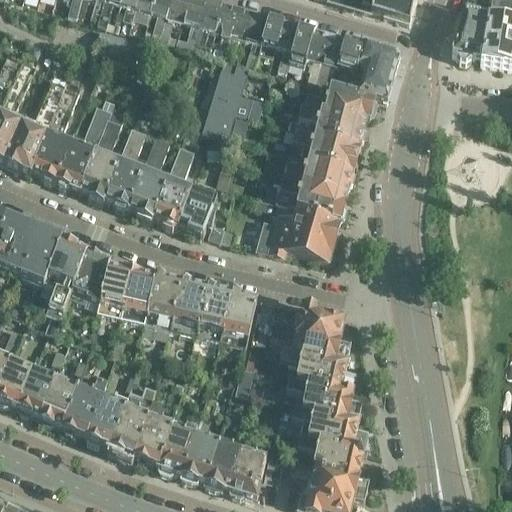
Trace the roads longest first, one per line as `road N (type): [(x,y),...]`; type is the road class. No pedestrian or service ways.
road 1 (residential): [(409,320),(88,227),(0,183)]
road 2 (tertiary): [(409,320),(399,190),(415,100)]
road 3 (residential): [(427,46),(267,0)]
road 4 (tertiary): [(452,511),(420,359)]
road 5 (primary): [(144,511),(0,456)]
road 6 (tertiary): [(420,359),(427,511)]
